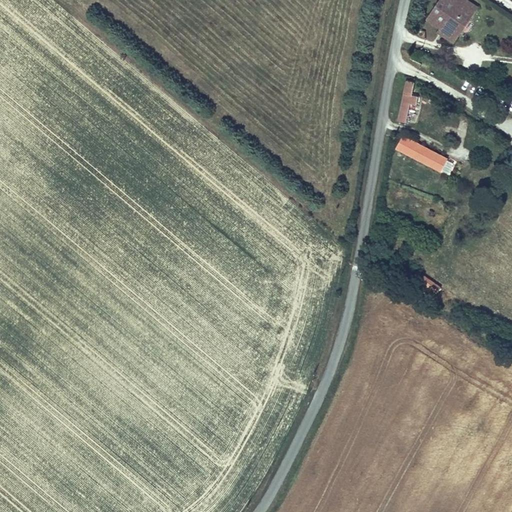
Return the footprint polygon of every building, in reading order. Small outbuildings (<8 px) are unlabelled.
[(458,1),(455,0),(438,0),(427,18),(440,27),(445,30),(442,35),(453,41),(455,37),(456,38),(474,12),(472,11),(460,2),(458,1)] [(475,7),(464,0),(459,0),(458,1),(460,2),(472,11),(475,7)] [(407,80),(397,121),(405,123),(414,82),(407,80)] [(471,93),(477,96),(482,85),(476,82),(471,93)] [(402,137),(397,147),(440,170),(446,160),(402,137)] [(423,276),(419,281),(436,293),(440,287),(423,276)]
